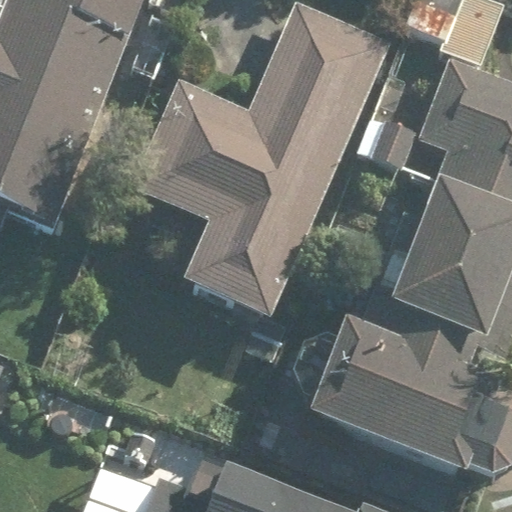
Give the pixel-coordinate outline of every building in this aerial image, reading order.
[(0,0),(0,228),(46,246),(142,0),(26,0),(24,8),(2,0),(0,0)] [(261,343),(389,55),(295,14),(245,126),(173,94),(121,211),(198,246),(172,304),(261,343)] [(511,103),(438,74),(410,146),(372,130),(358,165),(396,180),(421,190),(511,226),(511,103)] [(368,323),(466,363),(511,248),(511,226),(421,190),(368,323)] [(331,341),(293,435),(454,500),(459,489),(488,501),(511,442),(511,407),(457,385),(466,363),(368,323),(356,351),(331,341)] [(95,466),(76,511),(395,511),(361,498),(356,511),(204,449),(186,492),(152,478),(152,490),(95,466)]
